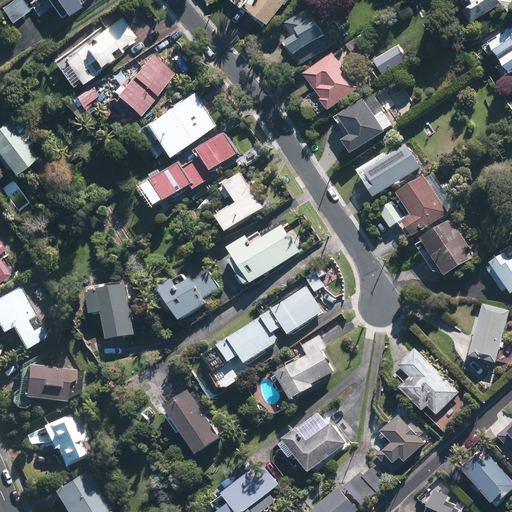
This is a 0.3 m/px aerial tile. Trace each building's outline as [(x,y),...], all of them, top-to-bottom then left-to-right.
[(21,0),(15,0),(3,9),(12,23),(29,11),(21,0)] [(49,0),(62,17),(86,0),(49,0)] [(291,0),(258,0),(253,7),(275,23),(291,0)] [(481,22),(505,2),(510,9),(511,7),(511,0),(472,0),(478,8),(473,12),(481,22)] [(335,47),(312,12),(291,27),(298,38),(289,44),(305,68),(335,47)] [(137,40),(123,20),(96,39),(98,43),(88,51),(100,68),(112,60),(107,54),(118,46),(121,51),(137,40)] [(511,32),(497,42),(511,65),(511,32)] [(152,58),(120,99),(140,115),(172,74),(152,58)] [(336,58),(310,77),(328,101),(326,103),(332,112),(361,91),(336,58)] [(92,91),(79,99),(88,112),(100,103),(92,91)] [(192,98),(145,129),(163,157),(210,127),(192,98)] [(368,104),(345,120),(358,139),(351,144),(359,156),(389,135),(368,104)] [(7,123),(0,128),(0,153),(16,174),(35,159),(26,148),(34,142),(17,119),(9,125),(7,123)] [(183,167),(155,185),(167,204),(193,187),(196,191),(220,175),(218,171),(242,156),(230,137),(205,152),(210,160),(188,174),(183,167)] [(424,169),(409,147),(371,174),(379,185),(373,189),(380,199),(424,169)] [(23,211),(32,205),(13,176),(0,184),(0,203),(13,223),(26,215),(23,211)] [(246,208),(227,220),(234,232),(267,211),(246,179),(233,188),(246,208)] [(452,215),(428,180),(403,197),(419,220),(409,226),(417,239),(452,215)] [(398,202),(383,212),(394,230),(410,220),(398,202)] [(455,224),(428,242),(451,278),(479,261),(455,224)] [(304,254),(286,229),(265,243),(260,236),(237,252),(242,260),(236,264),(251,286),(257,283),(258,285),(304,254)] [(0,248),(0,280),(15,270),(0,248)] [(511,263),(510,264),(506,258),(490,269),(506,292),(511,289),(511,290),(511,263)] [(330,264),(319,271),(328,285),(339,277),(330,264)] [(314,271),(305,278),(317,294),(326,287),(314,271)] [(188,279),(166,293),(186,323),(209,307),(205,301),(221,291),(211,276),(198,285),(196,282),(192,285),(188,279)] [(312,287),(222,345),(232,360),(243,353),(249,362),(279,342),(280,338),(275,331),(285,325),(291,334),(324,313),(325,307),(312,287)] [(138,336),(129,292),(95,299),(99,316),(109,314),(114,341),(138,336)] [(46,338),(20,293),(0,304),(0,329),(4,336),(15,329),(26,349),(46,338)] [(511,314),(511,313),(488,308),(475,361),(499,366),(511,314)] [(314,354),(283,373),(298,397),(318,386),(316,384),(337,371),(324,350),(330,347),(323,335),(308,344),(314,354)] [(460,391),(421,350),(407,363),(420,377),(409,387),(428,409),(433,404),(439,410),(460,391)] [(77,371),(30,366),(26,395),(73,400),(77,371)] [(193,393),(173,406),(203,453),(224,439),(193,393)] [(321,414),(289,439),(313,469),(347,442),(334,424),(331,427),(321,414)] [(72,419),(50,428),(65,464),(87,455),(72,419)] [(425,444),(402,420),(385,436),(393,444),(380,456),(395,472),(425,444)] [(511,426),(501,436),(511,448),(511,426)] [(481,455),(467,468),(501,506),(511,496),(511,475),(494,456),(487,462),(481,455)] [(254,474),(229,493),(231,495),(222,503),(226,511),(258,511),(254,507),(282,484),(269,468),(257,477),(254,474)] [(86,473),(57,491),(69,511),(103,511),(108,509),(86,473)] [(344,488),(319,511),(357,511),(362,507),(344,488)] [(473,511),(472,511),(463,507),(464,505),(453,501),(456,495),(443,489),(437,504),(434,503),(430,511),(473,511)]
